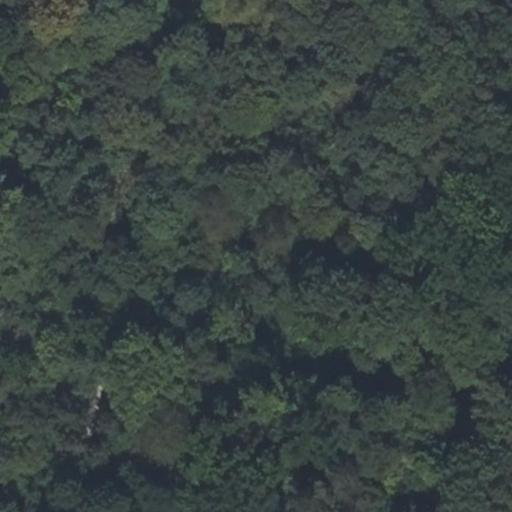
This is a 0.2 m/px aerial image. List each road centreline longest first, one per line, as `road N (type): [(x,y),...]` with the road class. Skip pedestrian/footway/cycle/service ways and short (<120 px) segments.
road 1 (track): [(64,511),(104,393),(103,366),(73,275),(0,111)]
road 2 (track): [(416,511),(511,435)]
